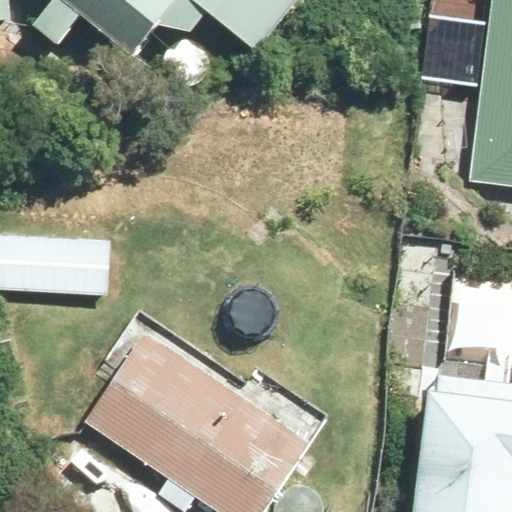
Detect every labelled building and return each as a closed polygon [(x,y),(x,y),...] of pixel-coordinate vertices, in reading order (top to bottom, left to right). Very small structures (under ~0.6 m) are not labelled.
[(11,0),(0,0),(0,18),(13,18),(11,0)] [(50,0),(39,14),(64,33),(89,3),(140,44),(175,0),(50,0)] [(422,74),(481,81),(469,177),(511,182),(511,0),(493,0),(492,15),(430,8),(422,74)] [(0,229),(0,284),(111,290),(114,234),(0,229)] [(170,474),(160,490),(186,507),(198,489),(233,511),(260,511),(314,431),(140,317),(106,368),(113,373),(84,417),(170,474)] [(433,379),(416,511),(511,511),(511,375),(443,368),(442,379),(433,379)]
